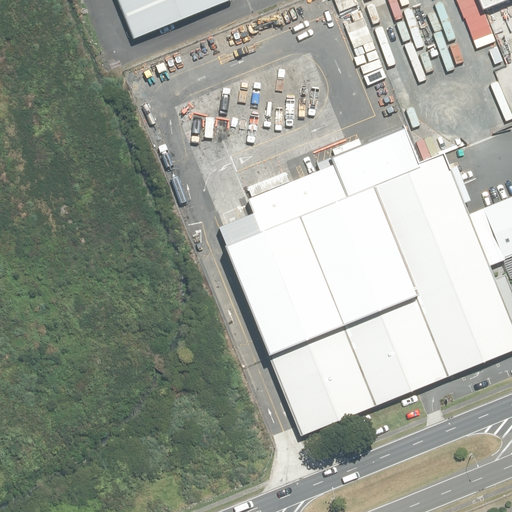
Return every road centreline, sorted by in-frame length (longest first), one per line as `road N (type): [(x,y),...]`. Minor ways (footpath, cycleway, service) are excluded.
road 1 (primary): [(264,511),(511,403)]
road 2 (primary): [(511,466),(401,511)]
